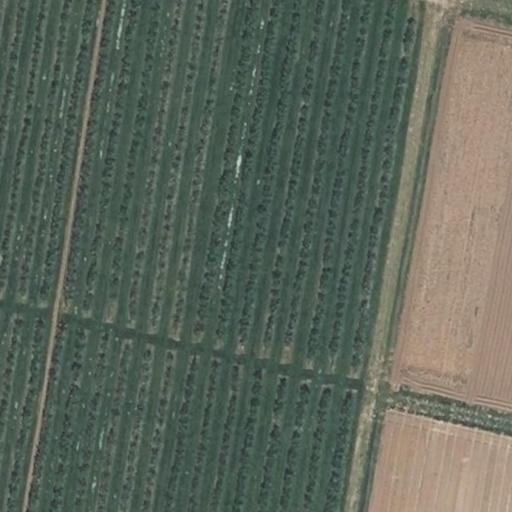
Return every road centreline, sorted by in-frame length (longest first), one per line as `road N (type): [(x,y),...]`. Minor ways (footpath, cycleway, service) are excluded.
road 1 (track): [(0,303),(511,425)]
road 2 (track): [(436,0),(354,511)]
